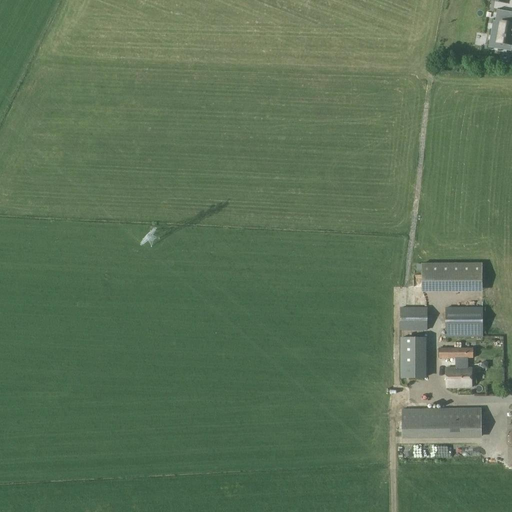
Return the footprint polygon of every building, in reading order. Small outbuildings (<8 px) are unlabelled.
[(493,21),(488,48),(511,51),(511,45),(511,12),(497,10),(495,21),(493,21)] [(421,289),(482,288),(481,264),(421,265),(421,289)] [(400,331),(427,331),(427,307),(400,307),(400,331)] [(482,307),(446,308),(446,335),(482,335),(482,307)] [(447,388),(448,388),(471,388),(471,368),(466,368),(466,358),(473,358),(472,348),(439,349),(440,358),(459,358),(459,368),(446,369),(447,388)] [(408,394),(423,395),(423,381),(409,380),(408,394)] [(402,439),(482,438),(481,408),(448,409),(401,409),(402,439)]
